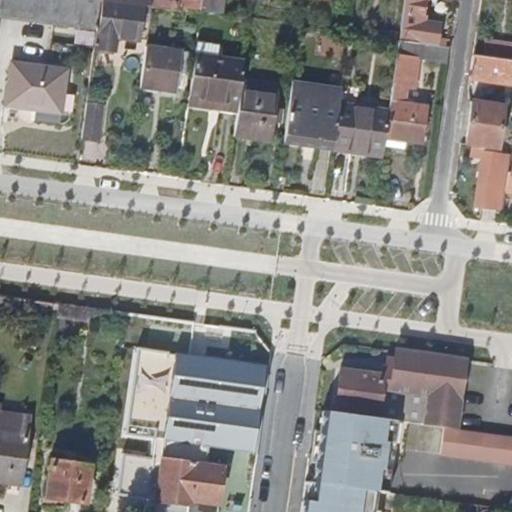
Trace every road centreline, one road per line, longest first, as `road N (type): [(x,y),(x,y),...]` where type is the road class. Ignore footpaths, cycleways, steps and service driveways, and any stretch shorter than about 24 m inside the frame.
road 1 (residential): [(434,244),(0,184)]
road 2 (residential): [(469,0),(434,244)]
road 3 (residential): [(277,511),(308,316)]
